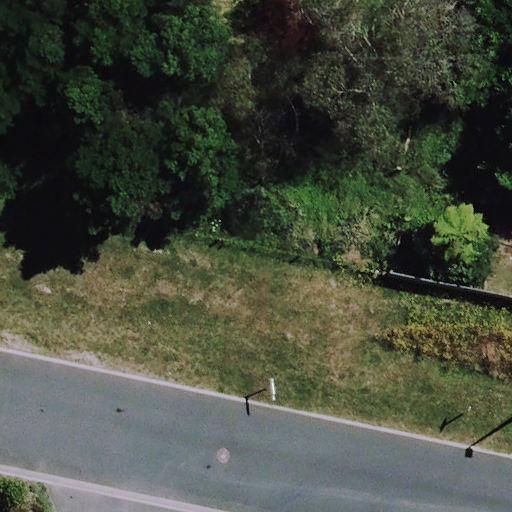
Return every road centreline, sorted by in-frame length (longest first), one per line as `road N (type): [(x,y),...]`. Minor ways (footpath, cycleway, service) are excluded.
road 1 (residential): [(253,460),(0,406)]
road 2 (residential): [(493,511),(253,460)]
